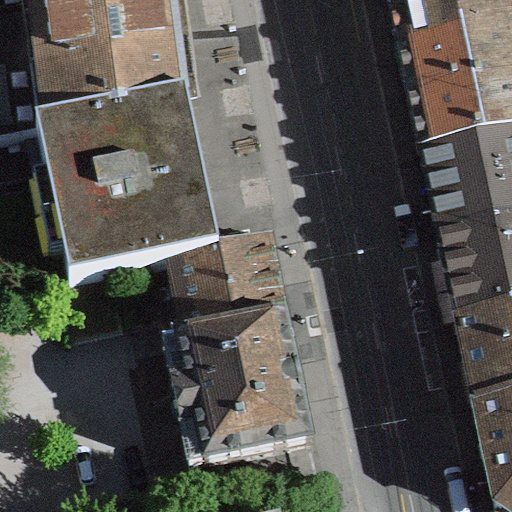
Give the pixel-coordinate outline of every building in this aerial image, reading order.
[(33,0),(37,30),(0,35),(0,144),(36,137),(184,106),(184,103),(169,0),(33,0)] [(391,22),(390,22),(398,59),(399,59),(509,35),(501,0),(386,0),(387,1),(391,22)] [(399,59),(398,59),(403,82),(406,96),(407,96),(421,160),(511,140),(511,47),(509,35),(399,59)] [(184,106),(36,137),(68,286),(110,277),(168,264),(217,254),(185,103),(184,103),(184,106)] [(511,140),(421,160),(425,179),(438,243),(511,227),(511,140)] [(511,227),(438,243),(442,261),(456,327),(511,314),(511,227)] [(185,342),(185,345),(284,326),(268,244),(217,254),(168,264),(185,342)] [(68,345),(122,334),(110,277),(68,286),(69,289),(56,292),(68,345)] [(511,314),(456,327),(461,348),(474,410),(511,402),(511,314)] [(310,446),(284,326),(185,345),(185,342),(178,344),(187,388),(173,391),(182,430),(180,430),(189,472),(310,446)] [(479,435),(495,511),(511,511),(511,402),(474,410),(479,435)]
